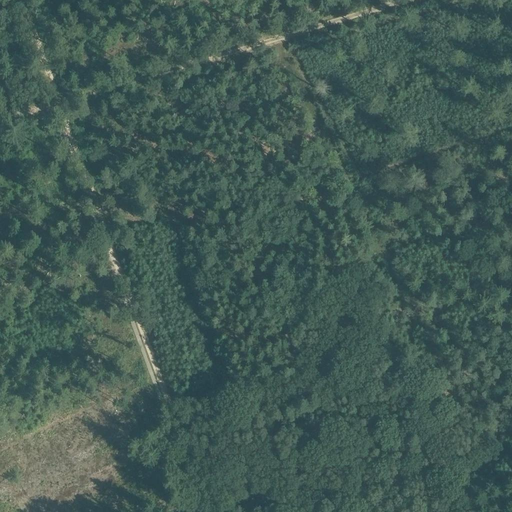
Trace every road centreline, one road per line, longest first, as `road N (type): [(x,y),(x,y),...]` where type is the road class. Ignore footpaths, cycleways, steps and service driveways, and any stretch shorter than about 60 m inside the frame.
road 1 (track): [(59,102),(206,511)]
road 2 (track): [(59,102),(407,0)]
